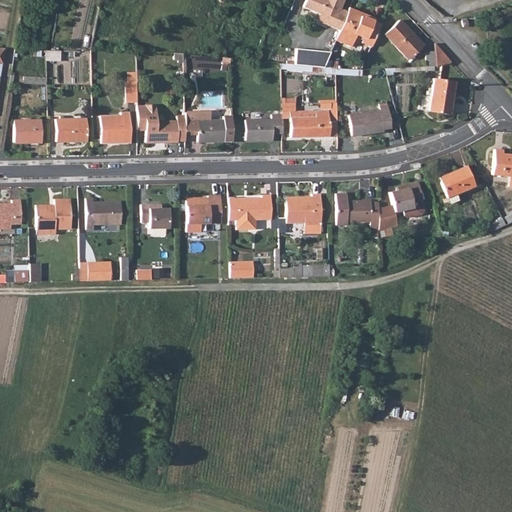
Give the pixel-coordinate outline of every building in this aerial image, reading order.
[(316,20),(339,30),(346,11),(347,11),(340,8),(342,0),(305,0),(302,6),(319,13),(316,20)] [(361,18),(362,16),(371,20),(372,18),(348,7),(347,10),(347,11),(346,11),(361,18)] [(379,27),(370,22),(371,20),(362,16),(361,18),(346,11),(339,30),(337,33),(334,41),(349,47),(354,35),(362,39),(360,43),(370,47),(379,27)] [(422,46),(399,20),(384,34),(407,59),(422,46)] [(434,51),(434,65),(450,63),(433,43),(434,51)] [(295,49),(293,65),(322,68),(328,53),(295,49)] [(44,51),(43,59),(57,61),(58,52),(44,51)] [(424,66),(434,65),(434,51),(424,52),(424,66)] [(446,115),(453,84),(433,79),(426,110),(446,115)] [(123,86),(123,106),(133,106),(133,86),(123,86)] [(133,106),(133,130),(141,130),(141,142),(172,142),(172,141),(181,141),(181,135),(181,131),(181,117),(172,117),(172,122),(152,122),(152,106),(133,106)] [(377,110),(377,112),(346,116),(349,135),(380,132),(379,129),(386,129),(384,109),(377,110)] [(181,131),(193,131),(193,135),(193,141),(228,141),(228,118),(220,118),(220,122),(205,122),(205,112),(181,113),(181,117),(181,131)] [(302,112),(302,118),(286,119),(287,138),(325,138),(325,124),(325,112),(302,112)] [(116,117),(95,117),(95,144),(125,144),(125,113),(116,113),(116,117)] [(267,141),(268,135),(278,134),(278,116),(267,117),(267,121),(241,122),(241,141),(267,141)] [(81,120),(50,120),(51,143),(81,142),(81,120)] [(37,143),(36,123),(9,123),(10,144),(37,143)] [(334,138),(334,123),(325,124),(325,138),(334,138)] [(501,148),(493,148),(492,172),(509,174),(511,173),(511,152),(501,152),(501,148)] [(472,187),(464,167),(436,177),(444,198),(472,187)] [(395,189),(387,190),(389,203),(375,206),(375,227),(393,223),(391,210),(399,208),(409,206),(409,203),(419,201),(416,181),(405,183),(406,187),(395,189)] [(293,198),(293,194),(282,194),(284,220),(318,220),(317,191),(309,191),(309,194),(309,198),(293,198)] [(366,218),(366,229),(375,229),(375,227),(375,206),(375,200),(366,200),(366,198),(342,199),(342,191),(332,191),(332,222),(343,222),(343,219),(366,218)] [(228,196),(226,197),(226,218),(234,218),(234,228),(253,227),(253,217),(267,217),(266,193),(258,193),(258,196),(233,197),(231,196),(228,196)] [(205,200),(183,200),(184,229),(198,229),(198,221),(218,220),(218,194),(205,194),(205,197),(205,200)] [(83,198),(84,228),(91,228),(91,223),(119,223),(118,201),(91,201),(91,197),(83,198)] [(34,206),(35,228),(53,228),(69,228),(68,198),(52,198),(53,206),(34,206)] [(0,223),(19,223),(18,199),(10,199),(10,203),(0,202),(0,223)] [(409,206),(399,208),(400,214),(404,216),(419,213),(421,210),(419,201),(409,203),(409,206)] [(146,221),(146,227),(166,227),(166,207),(156,207),(156,203),(138,204),(139,221),(146,221)] [(494,229),(504,226),(501,219),(491,223),(494,229)] [(250,260),(227,260),(227,276),(251,276),(250,260)] [(109,261),(78,262),(78,281),(110,281),(109,261)] [(39,262),(27,263),(28,281),(39,281),(39,262)] [(276,275),(327,274),(326,262),(299,263),(299,265),(276,266),(276,275)] [(26,269),(13,269),(14,281),(27,281),(26,269)]
